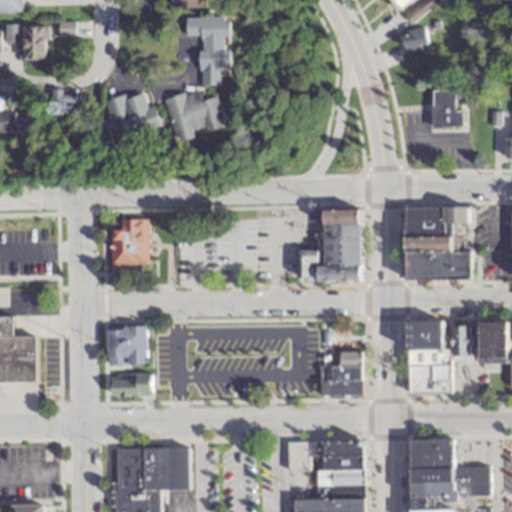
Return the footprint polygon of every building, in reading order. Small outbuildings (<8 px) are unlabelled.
[(0,0),(0,14),(18,15),(18,0),(0,0)] [(167,0),(168,10),(195,9),(194,0),(167,0)] [(389,0),(401,12),(412,0),(389,0)] [(217,89),(218,69),(228,70),(228,53),(222,53),(223,20),(183,20),(183,39),(198,39),(197,88),(217,89)] [(15,44),(15,26),(4,26),(4,44),(15,44)] [(20,28),(20,63),(43,63),(43,28),(20,28)] [(400,35),(405,54),(429,48),(424,29),(400,35)] [(462,111),(454,111),(454,91),(432,91),(432,129),(462,129),(462,111)] [(164,102),(175,147),(195,142),(193,136),(223,129),(216,100),(200,104),(198,93),(164,102)] [(71,98),(59,98),(59,94),(50,94),(50,118),(71,118),(71,98)] [(161,137),(153,109),(147,111),(141,94),(103,106),(108,120),(102,122),(111,153),(161,137)] [(13,114),(0,113),(0,133),(37,134),(37,110),(23,110),(23,120),(13,120),(13,114)] [(511,138),(500,138),(500,160),(511,159),(511,138)] [(406,279),(469,278),(468,206),(405,207),(406,279)] [(360,279),(360,208),(323,209),(323,250),(297,250),(297,280),(360,279)] [(110,264),(147,263),(146,217),(119,218),(119,228),(110,228),(110,264)] [(0,381),(36,381),(35,335),(11,335),(10,315),(0,315),(0,381)] [(443,320),(407,320),(408,393),(449,393),(449,363),(419,364),(419,353),(443,352),(443,320)] [(479,362),(508,362),(508,321),(479,321),(479,362)] [(451,362),(469,361),(468,324),(450,325),(451,362)] [(146,325),(106,325),(106,363),(146,363),(146,325)] [(361,352),(321,352),(321,394),(361,394),(361,352)] [(193,364),(193,390),(242,390),(242,364),(193,364)] [(110,395),(149,394),(149,373),(110,373),(110,395)] [(408,439),(410,511),(483,511),(483,509),(489,509),(488,466),(454,467),(453,438),(408,439)] [(286,441),(287,469),(316,469),(316,498),(287,498),(287,511),(332,511),(363,511),(362,441),(286,441)] [(114,511),(160,511),(160,489),(189,489),(188,446),(114,447),(114,511)]
